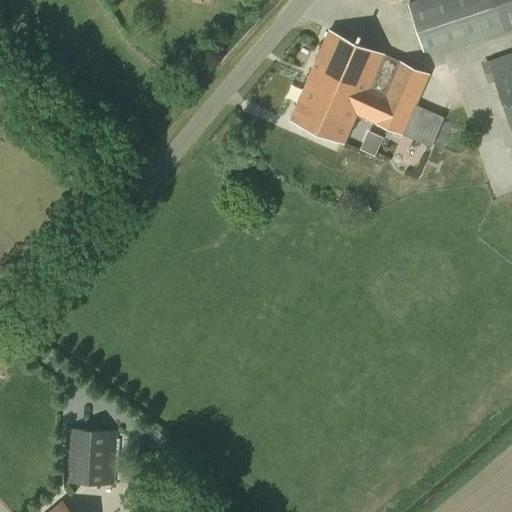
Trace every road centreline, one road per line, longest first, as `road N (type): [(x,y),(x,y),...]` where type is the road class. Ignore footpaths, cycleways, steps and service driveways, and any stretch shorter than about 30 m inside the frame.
road 1 (tertiary): [(0,349),(302,0)]
road 2 (unknown): [(141,181),(0,58)]
